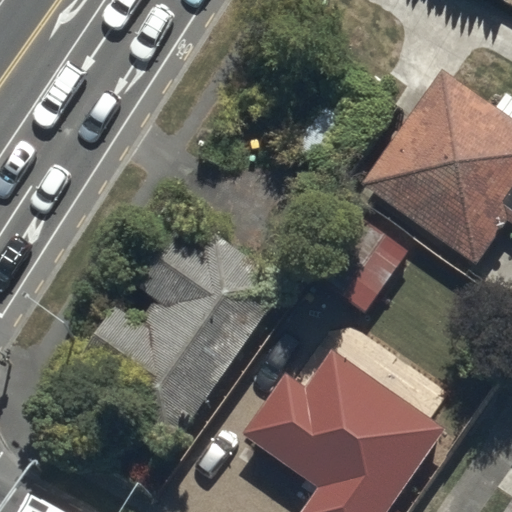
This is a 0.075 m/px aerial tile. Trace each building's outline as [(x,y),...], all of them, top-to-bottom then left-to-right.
[(511,129),(446,81),(362,197),(475,280),(507,235),(511,238),(511,129)] [(378,119),(338,94),(294,166),(334,191),(378,119)] [(119,431),(171,469),(290,304),(189,231),(137,304),(158,319),(142,342),(121,327),(90,369),(138,404),(119,431)] [(364,231),(277,345),(315,373),(357,318),(365,324),(410,266),(364,231)] [(288,393),(247,451),(321,504),(315,511),(402,511),(450,445),(441,438),(462,408),(372,344),(347,381),(335,372),(309,408),(288,393)]
